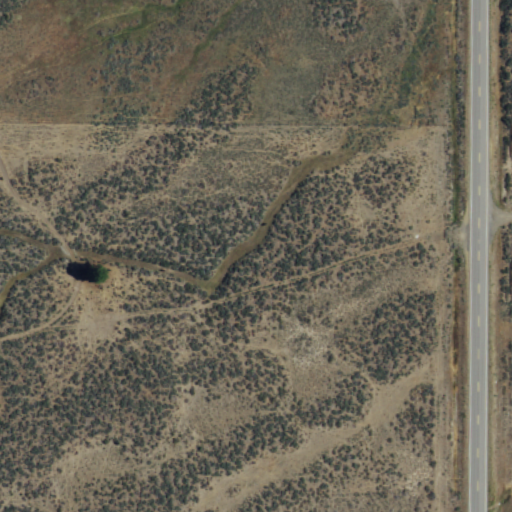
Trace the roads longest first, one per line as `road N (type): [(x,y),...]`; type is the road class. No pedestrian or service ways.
road 1 (secondary): [(473,511),(476,0)]
road 2 (track): [(0,338),(193,307),(413,240),(475,257)]
